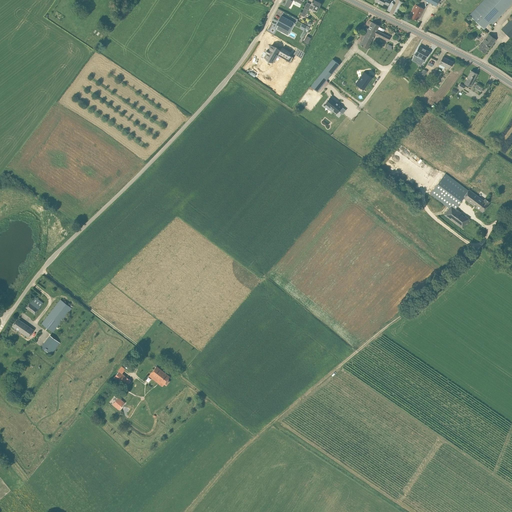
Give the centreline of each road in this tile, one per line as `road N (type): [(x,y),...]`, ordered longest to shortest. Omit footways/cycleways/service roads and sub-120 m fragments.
road 1 (track): [(187,511),(252,440),(460,266),(511,208)]
road 2 (unclassified): [(6,319),(41,270),(228,77),(278,0)]
road 3 (secondary): [(511,84),(350,0)]
